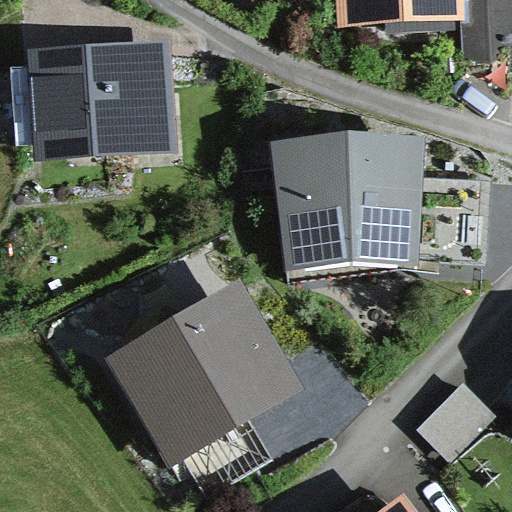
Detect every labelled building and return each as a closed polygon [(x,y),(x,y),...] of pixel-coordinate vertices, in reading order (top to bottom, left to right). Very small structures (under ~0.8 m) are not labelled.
[(351,0),(352,17),(389,15),(390,28),(448,25),(446,0),(351,0)] [(466,10),(469,61),(489,60),(508,47),(506,8),(466,10)] [(37,70),(41,129),(70,127),(71,144),(165,138),(159,62),(37,70)] [(351,247),(403,249),(407,163),(348,160),(286,167),(297,253),(351,247)] [(428,251),(463,253),(466,194),(431,192),(428,251)] [(232,308),(130,370),(175,447),(278,386),(232,308)] [(465,383),(422,430),(457,461),(500,415),(465,383)] [(397,511),(375,484),(340,511),(397,511)]
